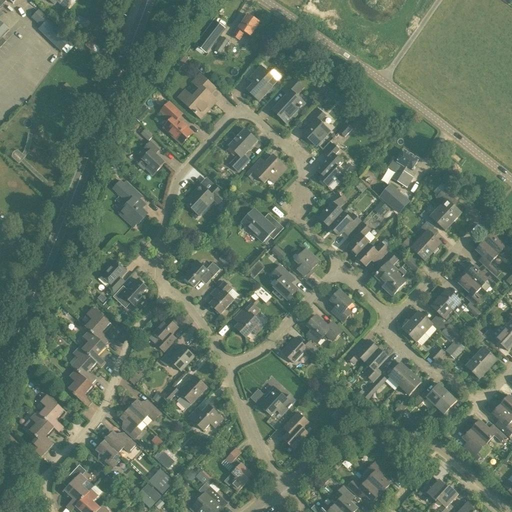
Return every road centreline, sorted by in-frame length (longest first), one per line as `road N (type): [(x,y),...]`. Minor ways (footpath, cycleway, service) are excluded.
road 1 (primary): [(0,373),(148,0)]
road 2 (residential): [(334,253),(300,218),(291,147),(240,108),(179,171),(164,209),(160,293)]
road 3 (residential): [(511,179),(263,0)]
road 4 (tertiary): [(509,511),(450,455),(401,434),(356,437),(282,485)]
road 5 (residential): [(48,482),(59,450),(92,414),(137,318),(160,293)]
road 6 (residential): [(224,366),(263,343),(328,274),(334,253)]
road 7 (residential): [(484,394),(457,370),(422,366),(392,335),(402,308)]
road 8 (residential): [(224,366),(282,485)]
